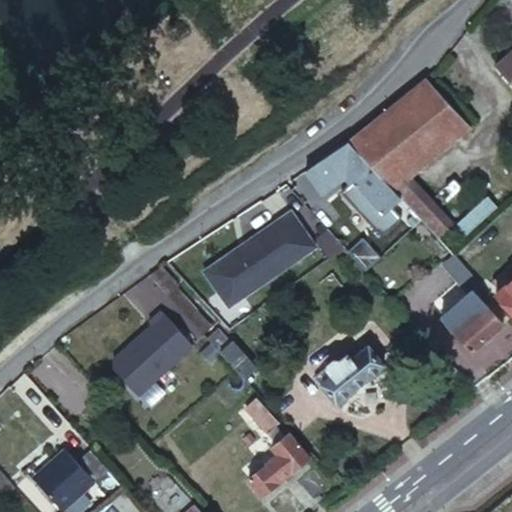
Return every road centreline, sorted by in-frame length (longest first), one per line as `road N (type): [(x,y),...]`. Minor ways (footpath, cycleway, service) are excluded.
road 1 (residential): [(0,376),(105,287),(373,96),(470,0)]
road 2 (secondary): [(377,511),(511,405)]
